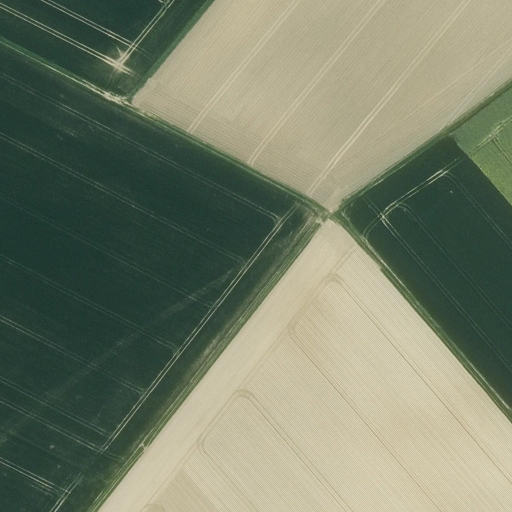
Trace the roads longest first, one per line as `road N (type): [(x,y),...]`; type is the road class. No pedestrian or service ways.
road 1 (track): [(95,511),(333,212)]
road 2 (track): [(333,212),(0,42)]
road 3 (track): [(511,418),(333,212)]
road 4 (track): [(333,212),(511,76)]
road 5 (track): [(127,107),(216,0)]
